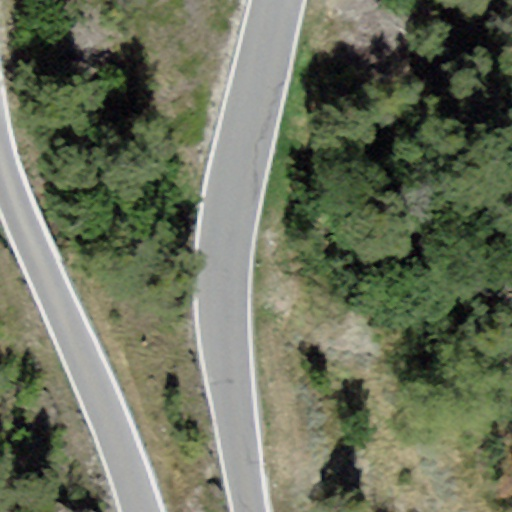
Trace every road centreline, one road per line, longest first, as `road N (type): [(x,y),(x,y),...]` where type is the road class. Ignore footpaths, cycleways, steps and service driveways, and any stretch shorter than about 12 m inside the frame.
road 1 (tertiary): [(274,0),(229,196),(222,264),(222,336),(250,511)]
road 2 (tertiary): [(139,511),(0,162)]
